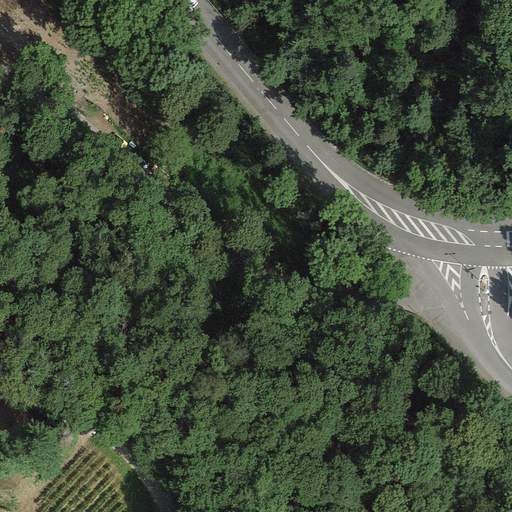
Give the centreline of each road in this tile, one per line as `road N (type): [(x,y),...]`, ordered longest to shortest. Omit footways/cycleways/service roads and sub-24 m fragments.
road 1 (tertiary): [(181,0),(352,194),(417,227),(483,237)]
road 2 (unclassified): [(483,237),(486,328),(511,371)]
